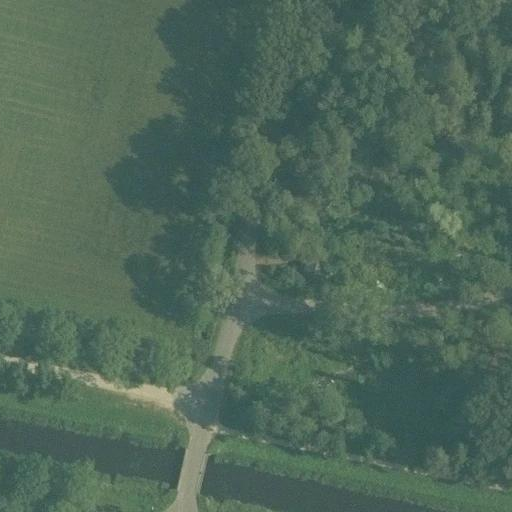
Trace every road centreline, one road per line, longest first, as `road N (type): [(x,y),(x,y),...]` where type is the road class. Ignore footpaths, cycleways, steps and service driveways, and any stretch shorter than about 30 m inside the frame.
road 1 (unclassified): [(235,299),(306,0)]
road 2 (unclassified): [(235,299),(411,313),(511,284)]
road 3 (unclassified): [(207,405),(0,360)]
